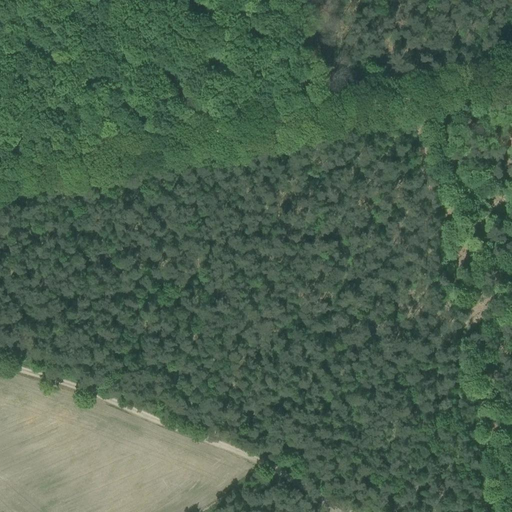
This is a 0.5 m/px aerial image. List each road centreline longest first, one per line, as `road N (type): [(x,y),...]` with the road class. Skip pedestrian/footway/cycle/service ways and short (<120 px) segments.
road 1 (track): [(347,511),(233,449),(0,362)]
road 2 (track): [(511,79),(200,129)]
road 3 (track): [(200,129),(0,166)]
